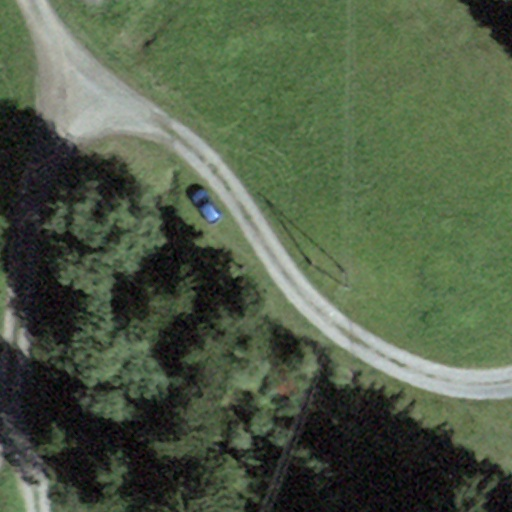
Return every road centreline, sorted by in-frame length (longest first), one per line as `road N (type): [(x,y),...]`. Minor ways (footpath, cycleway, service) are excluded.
road 1 (track): [(27,0),(68,81),(139,115),(208,165),(297,303),(381,362),(511,383)]
road 2 (track): [(0,439),(32,207),(68,81)]
